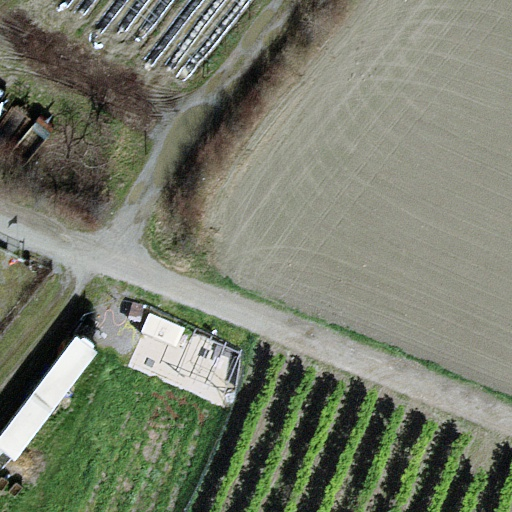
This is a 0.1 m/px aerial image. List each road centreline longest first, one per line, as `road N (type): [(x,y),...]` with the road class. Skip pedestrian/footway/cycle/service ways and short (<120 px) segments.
road 1 (track): [(96,251),(511,422)]
road 2 (track): [(96,251),(291,0)]
road 3 (track): [(0,377),(96,251)]
